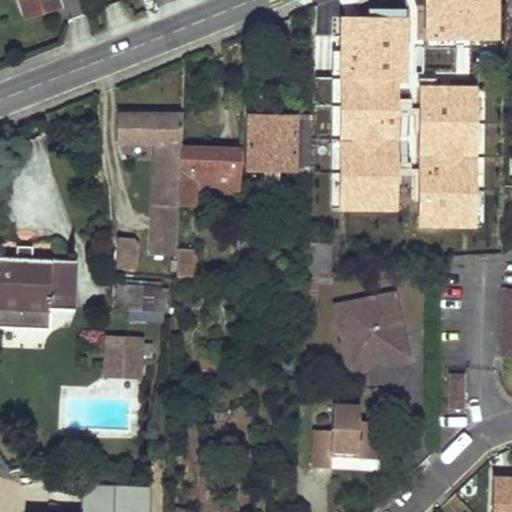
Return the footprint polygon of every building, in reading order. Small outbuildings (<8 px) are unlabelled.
[(19,0),(24,16),(47,9),(43,0),(19,0)] [(55,0),(43,0),(47,9),(58,6),(55,0)] [(450,0),(450,16),(458,16),(458,21),(476,22),(477,11),(478,11),(478,0),(450,0)] [(314,35),(311,121),(319,121),(320,90),(359,91),(361,37),(340,36),(340,33),(314,32),(314,35)] [(382,39),(380,78),(397,79),(397,89),(414,90),(414,80),(423,80),(425,41),(382,39)] [(447,55),(446,87),(444,87),(443,101),(470,102),(473,56),(447,55)] [(358,112),(358,146),(371,146),(372,112),(358,112)] [(377,112),(375,140),(396,140),(397,113),(377,112)] [(248,122),(247,169),(264,170),(263,180),(277,180),(277,170),(308,171),(310,116),(268,115),(268,122),(248,122)] [(117,116),(116,143),(156,143),(152,203),(178,204),(180,147),(181,117),(117,116)] [(240,149),(180,147),(178,204),(195,204),(196,184),(204,184),(204,191),(239,192),(240,149)] [(239,201),(238,216),(257,217),(257,202),(239,201)] [(402,241),(407,252),(426,244),(421,232),(402,241)] [(136,270),(138,240),(117,239),(116,269),(136,270)] [(317,272),(316,281),(330,282),(331,272),(326,272),(327,245),(308,244),(307,272),(317,272)] [(176,249),(175,275),(192,275),(192,250),(176,249)] [(0,327),(49,330),(50,310),(73,311),(75,261),(0,257),(0,327)] [(113,285),(111,310),(165,313),(166,291),(160,288),(113,285)] [(511,290),(502,290),(500,357),(511,358),(511,290)] [(389,360),(390,367),(409,363),(398,308),(392,309),(390,295),(349,303),(352,317),(349,318),(352,334),(345,335),(342,340),(348,369),(359,366),(363,360),(372,358),(374,363),(389,360)] [(352,317),(349,303),(335,306),(342,340),(345,335),(352,334),(349,318),(352,317)] [(106,338),(105,353),(121,354),(122,339),(106,338)] [(105,353),(104,377),(140,378),(140,360),(141,345),(141,339),(122,339),(121,354),(105,353)] [(151,345),(141,345),(140,360),(150,360),(151,345)] [(367,371),(374,363),(372,358),(363,360),(359,366),(348,369),(352,375),(367,371)] [(463,375),(449,375),(449,394),(462,394),(463,375)] [(462,394),(449,394),(448,410),(462,410),(462,394)] [(359,405),(332,404),(331,431),(313,431),(312,468),(331,469),(332,458),(332,453),(356,453),(356,458),(381,459),(383,421),(358,421),(359,405)] [(511,511),(511,477),(509,477),(508,482),(508,488),(493,488),(492,511),(511,511)]
